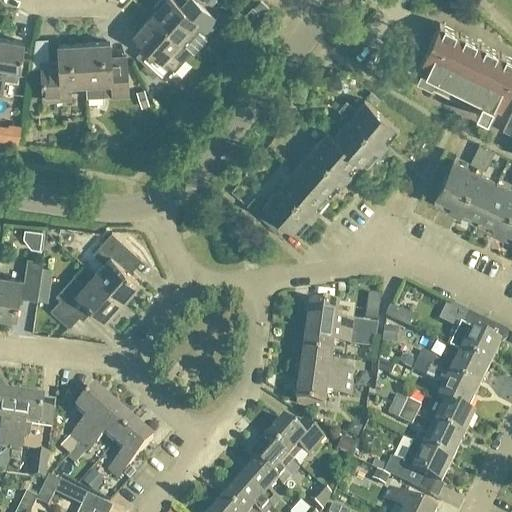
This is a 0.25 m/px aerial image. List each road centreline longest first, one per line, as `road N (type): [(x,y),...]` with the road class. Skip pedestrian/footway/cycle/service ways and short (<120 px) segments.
road 1 (residential): [(257,279),(335,271),(393,248),(511,309)]
road 2 (residential): [(318,23),(189,179),(148,208)]
road 3 (residential): [(201,441),(248,388),(257,279)]
road 4 (residential): [(148,208),(48,210),(0,201)]
